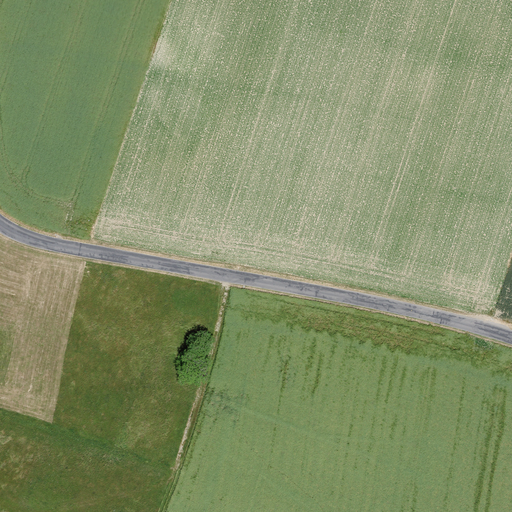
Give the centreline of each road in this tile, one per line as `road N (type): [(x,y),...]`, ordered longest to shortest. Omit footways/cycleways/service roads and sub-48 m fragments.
road 1 (tertiary): [(0,222),(35,239),(327,292),(511,338)]
road 2 (track): [(231,275),(178,467),(161,483),(38,511)]
